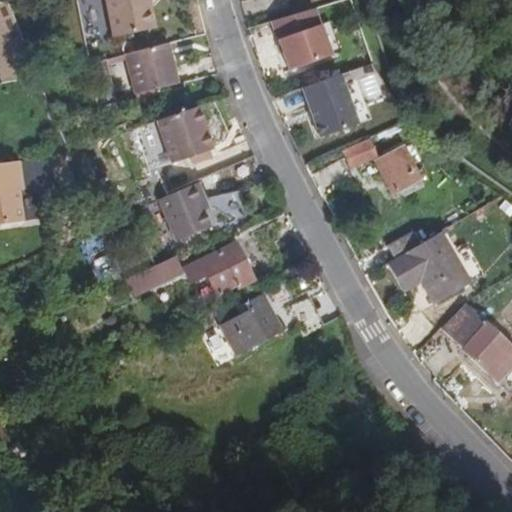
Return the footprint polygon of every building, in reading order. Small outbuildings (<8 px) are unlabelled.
[(155,26),(149,0),(105,0),(113,36),(155,26)] [(318,7),(275,19),(293,69),(335,54),(318,7)] [(178,85),(167,44),(125,55),(136,96),(178,85)] [(344,73),(305,87),(323,136),(362,122),(344,73)] [(210,148),(194,106),(155,120),(171,163),(210,148)] [(368,140),(345,152),(352,168),(376,156),(368,140)] [(421,181),(404,147),(377,161),(394,195),(401,192),(421,181)] [(29,196),(27,166),(0,168),(0,229),(27,228),(24,196),(29,196)] [(406,200),(426,189),(421,181),(401,192),(406,200)] [(209,199),(202,182),(193,186),(203,211),(209,209),(206,200),(209,199)] [(210,228),(203,211),(193,186),(158,200),(176,242),(210,228)] [(441,232),(470,215),(468,211),(461,214),(457,207),(431,221),(438,234),(441,232)] [(471,286),(441,232),(438,234),(420,244),(396,259),(389,263),(388,263),(405,293),(424,283),(436,305),(471,286)] [(396,259),(420,244),(412,232),(389,246),(396,259)] [(239,290),(254,283),(234,244),(209,258),(208,256),(194,263),(201,278),(207,275),(217,296),(237,286),(239,290)] [(306,257),(300,246),(290,251),(297,262),(306,257)] [(135,294),(183,272),(177,260),(141,276),(139,273),(127,278),(135,294)] [(119,296),(115,287),(108,291),(112,299),(119,296)] [(91,311),(113,301),(112,299),(108,291),(86,300),(87,303),(91,311)] [(282,331),(263,294),(245,303),(248,310),(219,325),(235,355),(282,331)] [(511,348),(485,323),(466,306),(444,330),(462,348),(498,381),(511,365),(511,348)] [(225,318),(220,308),(204,316),(209,326),(225,318)]
